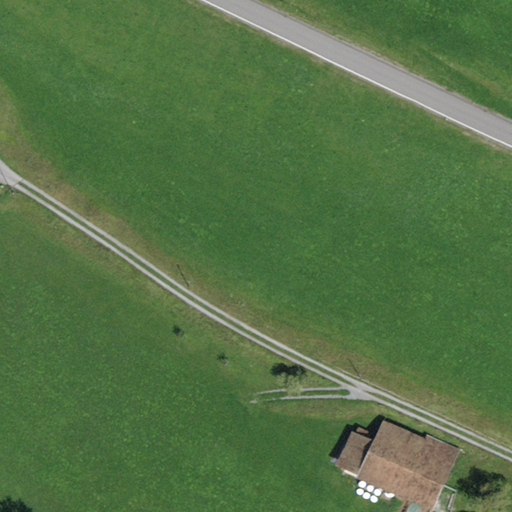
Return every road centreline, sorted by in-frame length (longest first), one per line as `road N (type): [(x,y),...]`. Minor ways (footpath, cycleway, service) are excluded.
road 1 (track): [(511,453),(291,346),(0,175)]
road 2 (tertiary): [(236,0),(511,129)]
